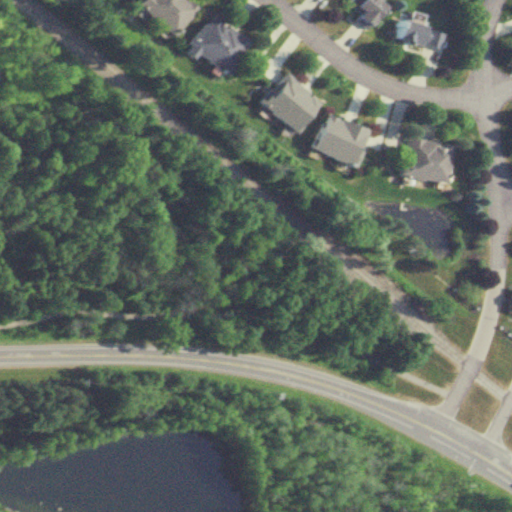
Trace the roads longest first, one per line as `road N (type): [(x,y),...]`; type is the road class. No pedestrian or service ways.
road 1 (tertiary): [(0,355),(130,354),(251,366),(362,398),(434,430),(511,479)]
road 2 (residential): [(480,459),(511,388),(494,177)]
road 3 (residential): [(494,177),(491,305),(434,430)]
road 4 (residential): [(268,0),(351,66),(404,91),(478,94)]
road 5 (residential): [(493,0),(478,94),(494,177)]
